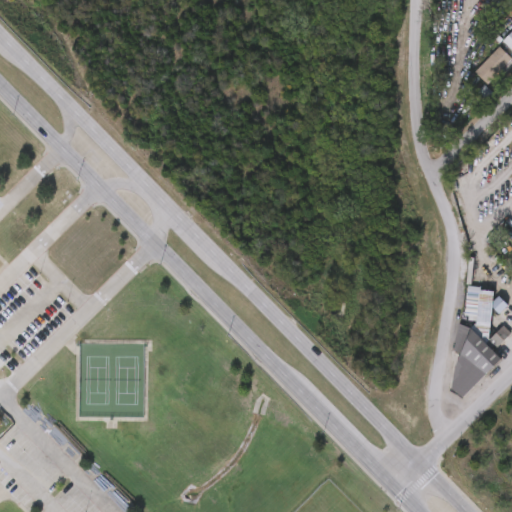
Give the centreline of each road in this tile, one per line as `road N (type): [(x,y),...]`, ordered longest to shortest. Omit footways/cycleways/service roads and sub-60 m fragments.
road 1 (primary): [(465,511),(0,35)]
road 2 (primary): [(0,85),(421,511)]
road 3 (residential): [(451,438),(435,410),(457,259),(420,122),(422,0)]
road 4 (tertiary): [(400,489),(511,377)]
